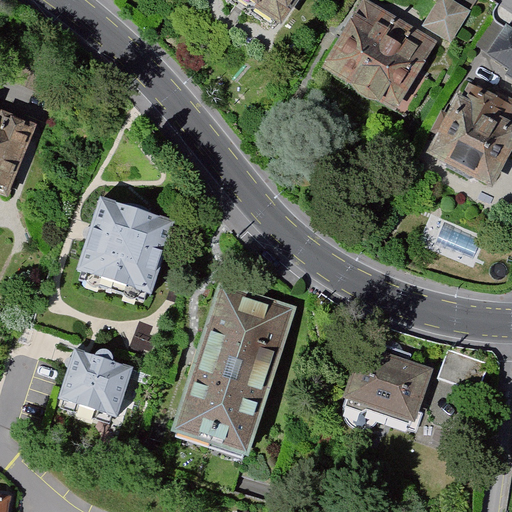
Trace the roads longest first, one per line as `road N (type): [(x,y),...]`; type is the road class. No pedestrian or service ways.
road 1 (tertiary): [(511,324),(432,314),(322,265),(265,214),(145,70),(58,0)]
road 2 (residential): [(511,376),(491,511)]
